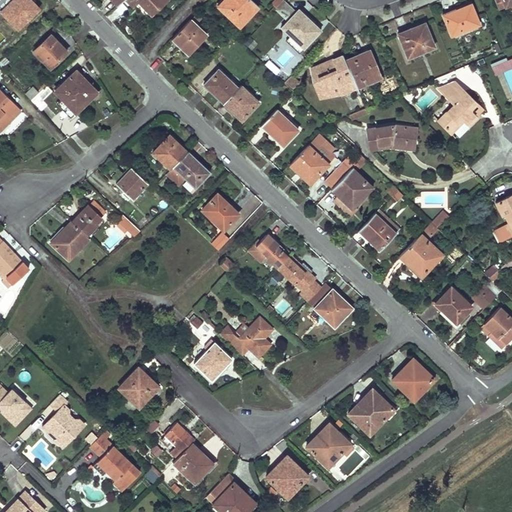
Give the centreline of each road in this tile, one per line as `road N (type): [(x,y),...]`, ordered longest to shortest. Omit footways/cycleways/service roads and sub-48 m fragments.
road 1 (residential): [(405,330),(168,92)]
road 2 (residential): [(145,344),(257,435),(405,330)]
road 3 (residential): [(476,391),(312,511)]
road 4 (residential): [(168,92),(12,220)]
road 5 (residential): [(168,92),(78,0)]
